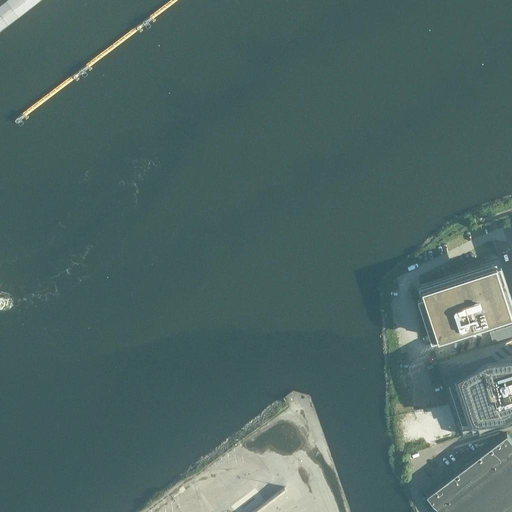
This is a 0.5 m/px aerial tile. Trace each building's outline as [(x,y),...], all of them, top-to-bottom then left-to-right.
[(435,336),(438,335),(424,292),(456,281),(456,280),(456,279),(457,278),(458,278),(459,278),(460,278),(461,279),(461,280),(502,267),(501,263),(497,264),(496,261),(420,286),(418,286),(435,336)] [(424,292),(438,335),(511,311),(511,298),(502,267),(461,280),(461,279),(460,278),(459,278),(458,278),(457,278),(456,279),(456,280),(456,281),(424,292)] [(511,323),(489,331),(493,341),(511,334),(511,323)] [(511,346),(505,340),(502,341),(490,345),(439,362),(438,362),(438,363),(438,364),(460,432),(460,433),(461,433),(462,433),(511,416),(511,346)] [(511,439),(507,434),(506,433),(497,440),(486,448),(451,475),(426,494),(427,494),(435,505),(440,511),(499,511),(511,503),(511,439)] [(511,511),(511,503),(499,511),(511,511)]
